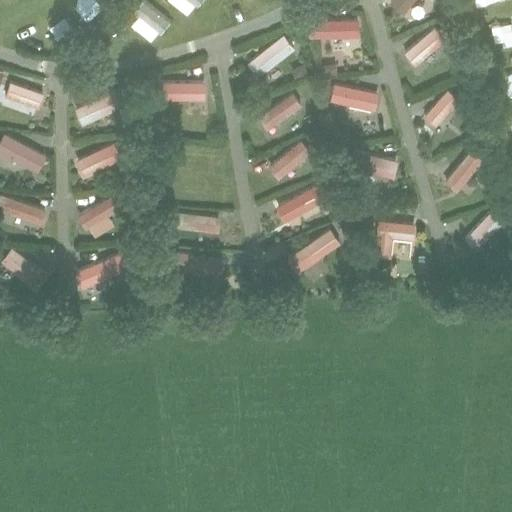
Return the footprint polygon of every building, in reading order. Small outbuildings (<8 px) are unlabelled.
[(269,0),(246,0),(251,12),(271,4),(269,0)] [(410,14),(418,0),(395,0),(393,4),(410,14)] [(362,34),(361,14),(312,17),(313,36),(362,34)] [(408,49),(421,65),(452,39),(439,24),(408,49)] [(268,73),(299,44),(287,30),(255,59),(268,73)] [(210,98),(209,78),(162,80),(162,99),(210,98)] [(9,96),(44,108),(50,91),(15,79),(9,96)] [(384,87),(336,83),(334,102),(383,105),(384,87)] [(441,124),(465,98),(452,86),(428,112),(441,124)] [(275,129),(307,104),(296,90),(264,114),(275,129)] [(86,122),(117,112),(110,93),(80,103),(86,122)] [(39,171),(50,154),(12,130),(1,147),(39,171)] [(285,177),(314,149),(303,137),(273,165),(285,177)] [(80,159),(88,174),(125,155),(117,139),(80,159)] [(459,190),(490,160),(478,147),(447,178),(459,190)] [(398,172),(399,154),(356,150),(354,169),(398,172)] [(290,221),(333,194),(323,178),(279,205),(290,221)] [(82,212),(91,226),(120,208),(111,194),(82,212)] [(468,234),(480,248),(510,221),(497,207),(468,234)] [(182,213),(182,229),(225,227),(224,211),(182,213)] [(412,239),(413,223),(378,220),(374,254),(390,256),(392,237),(412,239)] [(303,270),(345,241),(335,225),(292,255),(303,270)] [(27,261),(22,246),(6,251),(11,266),(27,261)] [(85,283),(134,269),(129,250),(79,264),(85,283)]
